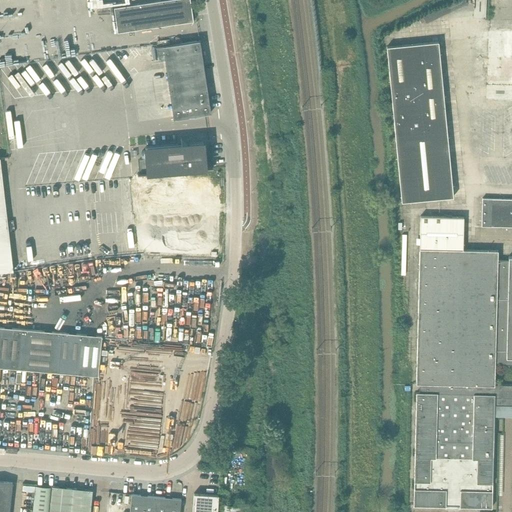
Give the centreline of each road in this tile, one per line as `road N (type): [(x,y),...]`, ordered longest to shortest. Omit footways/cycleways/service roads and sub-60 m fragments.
road 1 (unclassified): [(0,459),(164,472),(197,451),(210,423),(234,240),(231,121),(211,0)]
road 2 (unknown): [(232,274),(136,264),(30,316)]
